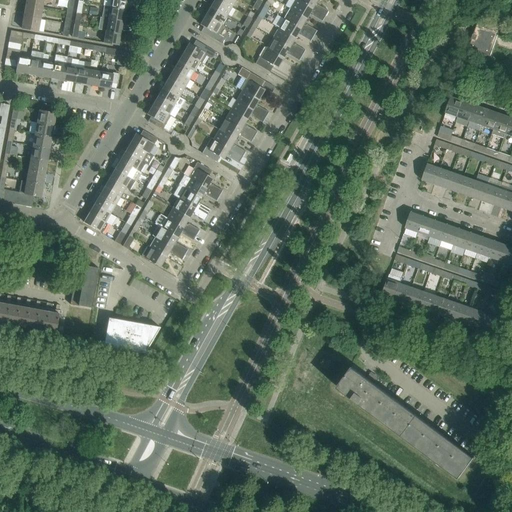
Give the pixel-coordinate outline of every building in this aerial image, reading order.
[(125,10),(126,0),(108,0),(111,1),(110,7),(125,10)] [(232,7),(219,0),(213,0),(214,1),(210,6),(227,16),(232,7)] [(297,0),(295,0),(290,9),(306,18),(310,12),(312,13),(312,15),(322,22),(325,16),(297,0)] [(297,0),(325,16),(328,11),(318,5),(316,6),(314,5),(316,0),(297,0)] [(82,7),(83,2),(78,1),(76,13),(81,14),(81,13),(87,14),(88,8),(82,7)] [(25,5),(23,17),(40,19),(42,8),(25,5)] [(104,6),(101,18),(122,22),(125,10),(110,7),(104,6)] [(227,16),(210,6),(207,12),(206,12),(205,15),(222,25),(227,16)] [(267,8),(263,6),(258,16),(261,18),(267,8)] [(284,18),(314,36),(317,31),(306,24),(305,26),(302,24),(306,18),(290,9),(284,18)] [(64,24),(70,25),(72,13),(66,12),(64,24)] [(223,26),(222,25),(205,15),(203,18),(204,18),(200,24),(204,26),(201,32),(222,44),(225,38),(219,34),(223,26)] [(247,16),(242,25),(246,27),(247,28),(252,19),(251,18),(247,16)] [(261,18),(258,16),(252,26),(255,28),(261,18)] [(38,31),(40,19),(23,17),(21,28),(38,31)] [(98,29),(106,31),(120,33),(122,22),(101,18),(100,18),(98,29)] [(278,28),(295,38),(298,32),(300,33),(300,35),(310,41),(314,36),(284,18),(278,28)] [(490,56),(500,29),(478,21),(474,34),(473,34),(471,39),(472,39),(468,49),(490,56)] [(79,26),(74,25),(72,37),(83,39),(85,31),(78,30),(79,26)] [(255,28),(252,26),(246,36),(249,38),(255,28)] [(273,38),(302,55),(305,50),(294,44),(293,45),(291,44),(295,38),(278,28),(273,38)] [(21,39),(21,37),(22,33),(11,30),(10,36),(21,39)] [(118,45),(120,33),(106,31),(103,43),(118,45)] [(10,36),(8,42),(20,44),(21,39),(10,36)] [(265,47),(284,58),(283,57),(287,51),(289,53),(288,54),(299,61),(302,55),(273,38),(267,48),(265,47)] [(209,58),(212,57),(215,52),(196,40),(192,45),(189,43),(185,49),(184,49),(183,52),(200,62),(202,63),(206,56),(209,58)] [(126,58),(126,57),(127,52),(105,47),(104,52),(104,54),(116,56),(126,58)] [(255,64),(269,72),(273,65),(277,68),(281,61),(282,61),(284,58),(265,47),(255,64)] [(200,62),(183,52),(181,55),(182,55),(178,61),(195,71),(200,62)] [(63,80),(65,65),(67,57),(55,55),(54,63),(51,78),(63,80)] [(18,57),(17,61),(16,67),(15,71),(27,74),(30,59),(18,57)] [(63,80),(74,82),(77,67),(70,66),(72,58),(67,57),(65,65),(63,80)] [(4,65),(16,67),(17,61),(5,59),(4,65)] [(27,74),(39,76),(42,61),(30,59),(27,74)] [(54,63),(42,61),(39,76),(51,78),(54,63)] [(86,84),(89,68),(90,62),(84,61),(83,69),(77,67),(74,82),(86,84)] [(195,71),(178,61),(175,67),(174,66),(172,69),(190,80),(195,71)] [(240,89),(259,100),(261,97),(260,97),(264,90),(260,88),(264,81),(241,67),(236,76),(245,81),(240,89)] [(86,84),(98,87),(100,72),(101,70),(89,68),(86,84)] [(190,80),(172,69),(171,73),(168,79),(184,88),(190,80)] [(101,70),(100,72),(98,87),(110,89),(110,88),(111,83),(117,84),(119,74),(101,70)] [(220,74),(219,73),(215,71),(212,76),(210,79),(214,82),(220,74)] [(221,77),(218,83),(215,88),(219,90),(225,79),(221,77)] [(184,88),(168,79),(164,85),(164,84),(162,87),(179,97),(184,88)] [(210,79),(204,88),(209,91),(214,82),(210,79)] [(179,97),(162,87),(160,90),(161,91),(158,96),(174,106),(179,97)] [(209,91),(204,88),(199,97),(204,100),(209,91)] [(236,100),(266,117),(269,112),(258,106),(257,107),(254,106),(258,100),(259,101),(259,100),(240,89),(242,90),(236,100)] [(174,106),(158,96),(154,102),(153,102),(152,105),(169,115),(174,106)] [(457,117),(458,117),(463,101),(452,97),(452,96),(451,97),(451,96),(445,112),(446,113),(444,118),(455,122),(457,117)] [(199,109),(204,100),(199,97),(194,105),(195,106),(199,109)] [(230,110),(247,119),(250,113),(252,115),(252,116),(262,123),(266,117),(236,100),(230,110)] [(458,117),(470,121),(475,105),(463,101),(458,117)] [(0,109),(0,115),(2,116),(7,117),(9,105),(4,104),(3,110),(0,109)] [(170,116),(169,115),(152,105),(150,108),(151,108),(147,114),(151,116),(148,121),(162,130),(167,133),(168,133),(168,132),(174,120),(175,121),(175,120),(170,117),(170,116)] [(470,121),(482,125),(487,109),(475,105),(470,121)] [(195,106),(189,115),(194,118),(199,109),(195,106)] [(207,109),(204,107),(198,117),(202,119),(205,121),(207,118),(204,116),(207,109)] [(482,125),(493,129),(499,113),(487,109),(482,125)] [(39,110),(37,122),(54,125),(56,113),(39,110)] [(225,120),(254,137),(257,132),(246,126),(245,127),(243,126),(247,119),(230,110),(225,120)] [(511,118),(499,113),(493,129),(505,134),(511,118)] [(184,124),(185,124),(189,126),(194,118),(189,115),(184,124)] [(20,119),(16,118),(11,117),(9,129),(14,130),(18,131),(20,119)] [(202,119),(198,117),(192,127),(196,129),(202,119)] [(219,129),(235,139),(239,133),(241,134),(240,136),(251,142),(254,137),(225,120),(219,129)] [(37,122),(35,134),(52,137),(54,125),(37,122)] [(196,129),(192,127),(187,136),(188,137),(188,138),(189,139),(190,140),(196,129)] [(211,138),(242,157),(246,151),(235,145),(234,146),(231,145),(235,139),(219,129),(213,139),(211,138)] [(130,142),(149,153),(157,139),(143,130),(139,136),(136,134),(132,140),(131,139),(130,142)] [(451,136),(439,131),(437,137),(449,141),(451,136)] [(35,134),(33,146),(49,149),(52,137),(35,134)] [(463,140),(451,136),(449,141),(461,145),(463,140)] [(202,153),(217,162),(220,157),(223,159),(227,153),(229,154),(229,156),(239,162),(242,157),(211,138),(202,153)] [(447,149),(448,144),(436,140),(434,145),(447,149)] [(463,140),(461,145),(473,149),(475,144),(463,140)] [(147,153),(148,154),(149,153),(130,142),(128,145),(128,146),(125,151),(142,161),(147,153)] [(460,148),(448,144),(447,149),(445,154),(450,156),(452,151),(458,153),(460,148)] [(487,148),(475,144),(473,149),(485,153),(487,148)] [(33,146),(30,157),(47,160),(49,149),(33,146)] [(458,153),(470,158),(472,152),(460,148),(458,153)] [(485,153),(497,158),(499,152),(487,148),(485,153)] [(145,163),(142,161),(125,151),(122,157),(121,157),(119,160),(137,170),(140,172),(142,168),(145,163)] [(470,158),(482,162),(484,156),(472,152),(470,158)] [(499,152),(497,158),(509,162),(511,156),(499,152)] [(482,162),(494,166),(496,160),(484,156),(482,162)] [(28,168),(28,169),(45,172),(46,168),(47,160),(30,157),(28,168)] [(180,158),(178,158),(177,158),(176,158),(175,157),(169,166),(174,169),(181,158),(180,158)] [(115,168),(115,169),(132,179),(137,170),(119,160),(117,163),(118,163),(115,168)] [(507,168),(508,165),(496,160),(494,166),(502,168),(506,170),(507,168)] [(211,171),(197,162),(193,168),(188,177),(219,196),(223,191),(212,184),(211,186),(208,184),(212,178),(208,176),(211,171)] [(435,184),(440,168),(428,163),(428,164),(422,180),(422,181),(423,181),(423,180),(435,184)] [(168,168),(163,176),(167,178),(172,170),(168,168)] [(440,168),(435,184),(447,188),(452,172),(443,168),(440,168)] [(45,172),(28,169),(26,181),(43,184),(45,172)] [(135,181),(132,179),(115,169),(111,175),(111,174),(109,177),(126,187),(130,190),(135,181)] [(160,172),(156,170),(154,175),(151,179),(155,181),(160,172)] [(447,188),(458,192),(464,176),(452,172),(447,188)] [(179,185),(184,188),(200,198),(204,192),(206,193),(206,195),(216,201),(219,196),(188,177),(185,175),(179,185)] [(163,176),(158,186),(161,188),(167,178),(163,176)] [(458,192),(470,196),(476,180),(464,176),(458,192)] [(108,181),(104,187),(121,196),(126,187),(109,177),(107,180),(108,181)] [(145,187),(146,187),(150,190),(153,185),(154,183),(155,181),(151,178),(145,187)] [(24,193),(28,194),(34,196),(41,197),(43,184),(26,181),(21,180),(19,192),(22,193),(24,193)] [(470,196),(482,200),(488,184),(476,180),(470,196)] [(482,200),(494,204),(500,188),(488,184),(482,200)] [(197,204),(200,198),(184,188),(179,185),(173,195),(178,198),(208,215),(211,210),(200,204),(199,205),(197,204)] [(116,205),(121,196),(104,187),(101,192),(100,192),(99,195),(116,205)] [(494,204),(506,208),(511,192),(500,188),(494,204)] [(34,196),(28,194),(26,206),(32,207),(34,196)] [(97,198),(94,204),(111,214),(116,205),(99,195),(97,198)] [(178,198),(173,208),(189,217),(192,211),(195,213),(194,214),(205,221),(208,215),(178,198)] [(105,223),(111,214),(94,204),(91,210),(90,210),(88,212),(105,223)] [(136,217),(141,208),(136,205),(130,214),(136,217)] [(144,218),(150,208),(146,206),(140,215),(144,218)] [(185,224),(189,217),(173,208),(167,218),(196,235),(199,230),(189,224),(187,225),(185,224)] [(406,228),(404,234),(416,238),(418,232),(423,217),(411,212),(412,211),(411,212),(405,228),(406,228)] [(84,222),(102,233),(107,224),(105,223),(88,212),(86,216),(87,216),(84,222)] [(136,217),(130,214),(125,222),(130,225),(136,217)] [(155,224),(157,225),(161,228),(177,237),(181,231),(183,232),(183,234),(193,240),(196,235),(167,218),(160,214),(155,224)] [(140,215),(135,225),(139,228),(144,218),(140,215)] [(418,232),(430,236),(435,221),(423,217),(418,232)] [(430,236),(427,243),(439,247),(440,246),(447,225),(435,221),(430,236)] [(125,234),(130,225),(125,222),(120,231),(125,234)] [(133,237),(139,228),(135,225),(129,235),(133,237)] [(161,228),(157,225),(152,235),(155,237),(185,255),(188,249),(177,243),(176,245),(174,243),(177,237),(161,228)] [(447,225),(440,246),(451,250),(454,245),(459,229),(447,225)] [(454,245),(465,249),(471,233),(459,229),(454,245)] [(125,234),(120,231),(114,241),(119,244),(125,234)] [(465,249),(477,253),(483,237),(471,233),(465,249)] [(122,246),(127,249),(134,238),(133,237),(129,235),(122,246)] [(155,237),(149,247),(167,257),(166,256),(169,251),(172,252),(171,254),(182,260),(185,255),(155,237)] [(477,253),(489,257),(495,241),(483,237),(477,253)] [(71,254),(79,255),(81,243),(72,241),(70,254),(71,254)] [(489,257),(501,261),(507,245),(495,241),(489,257)] [(501,261),(511,264),(511,247),(507,245),(501,261)] [(167,257),(149,247),(147,246),(141,256),(160,267),(164,260),(165,260),(167,257)] [(397,252),(409,256),(411,251),(399,247),(397,252)] [(423,255),(411,251),(409,256),(421,260),(423,255)] [(408,259),(396,255),(394,260),(407,264),(408,259)] [(435,259),(423,255),(421,260),(433,265),(435,259)] [(407,264),(419,269),(420,263),(408,259),(407,264)] [(447,263),(435,259),(433,265),(445,269),(447,263)] [(91,307),(98,268),(86,266),(86,265),(77,263),(70,304),(79,306),(79,305),(91,307)] [(432,267),(420,263),(419,269),(430,273),(432,267)] [(445,269),(457,273),(459,267),(447,263),(445,269)] [(430,273),(442,277),(444,271),(432,267),(430,273)] [(471,272),(459,267),(457,273),(469,277),(471,272)] [(388,279),(382,295),(395,299),(394,300),(400,283),(403,273),(392,269),(390,274),(389,274),(388,279)] [(442,277),(454,281),(456,276),(444,271),(442,277)] [(483,276),(471,272),(469,277),(481,281),(483,276)] [(454,281),(466,285),(468,280),(456,276),(454,281)] [(495,280),(483,276),(481,281),(493,285),(495,280)] [(466,285),(478,289),(480,284),(468,280),(466,285)] [(493,285),(505,289),(507,284),(495,280),(493,285)] [(406,304),(412,287),(400,283),(394,300),(395,300),(395,299),(406,303),(406,304)] [(492,288),(480,284),(478,289),(490,293),(492,288)] [(407,303),(418,307),(424,291),(412,287),(406,304),(407,304),(407,303)] [(490,293),(502,297),(504,292),(492,288),(490,293)] [(430,312),(436,296),(424,291),(418,307),(418,308),(419,308),(430,312)] [(511,294),(504,292),(502,297),(511,301),(511,294)] [(431,312),(442,316),(448,300),(436,296),(430,312),(430,313),(431,312)] [(460,304),(448,300),(442,316),(442,317),(443,316),(454,320),(460,304)] [(0,302),(0,326),(54,336),(57,321),(58,313),(0,302)] [(466,325),(472,308),(460,304),(454,320),(454,321),(454,320),(466,324),(466,325)] [(483,312),(472,308),(466,325),(466,324),(478,328),(478,329),(483,312)] [(489,333),(490,333),(495,316),(483,312),(478,329),(478,328),(490,332),(489,333)] [(507,320),(495,316),(490,333),(490,332),(502,336),(501,337),(502,337),(502,336),(508,320),(507,320)] [(150,343),(160,327),(159,327),(157,330),(149,328),(149,325),(108,318),(103,345),(144,353),(147,341),(150,341),(149,342),(150,343)] [(371,373),(368,377),(353,366),(352,366),(337,386),(338,386),(459,477),(459,478),(474,457),(473,457),(374,382),(375,380),(371,378),(373,375),(374,375),(374,374),(370,372),(371,373)]
